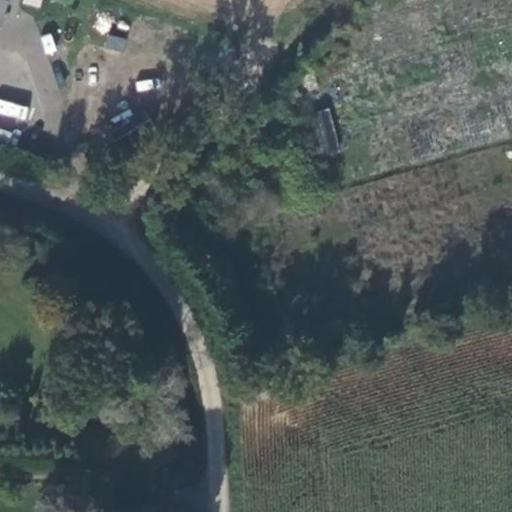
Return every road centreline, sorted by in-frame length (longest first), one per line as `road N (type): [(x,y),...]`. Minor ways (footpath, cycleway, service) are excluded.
road 1 (unclassified): [(0,181),(51,197),(108,230),(164,276),(198,346),(216,511)]
road 2 (track): [(108,230),(267,70)]
